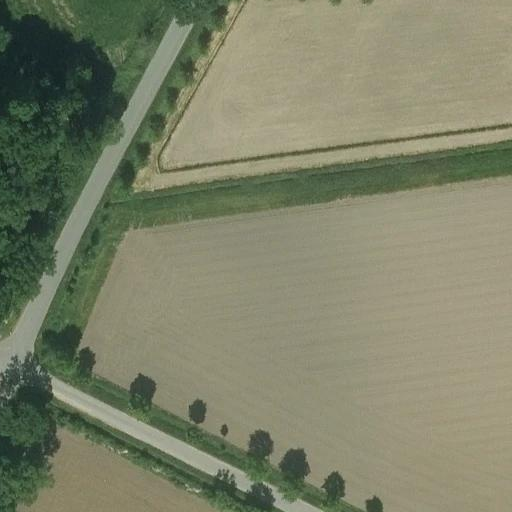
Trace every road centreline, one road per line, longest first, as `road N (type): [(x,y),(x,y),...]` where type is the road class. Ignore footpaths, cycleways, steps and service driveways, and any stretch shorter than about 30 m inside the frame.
road 1 (unclassified): [(192,0),(11,366)]
road 2 (unclassified): [(305,511),(11,366)]
